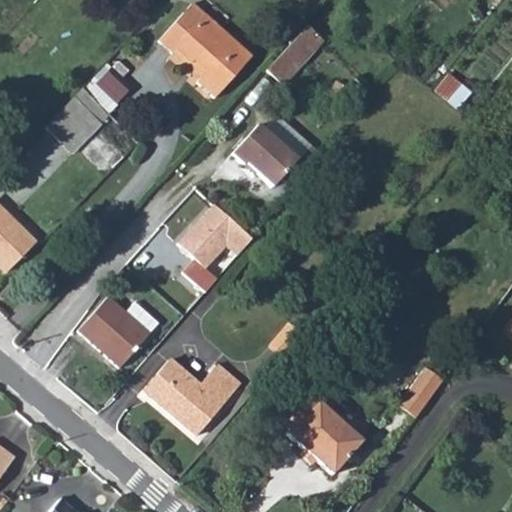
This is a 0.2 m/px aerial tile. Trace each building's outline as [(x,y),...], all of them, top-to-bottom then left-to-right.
[(189,0),(158,37),(173,49),(178,44),(191,56),(196,51),(210,62),(202,71),(200,74),(220,89),(253,48),(190,0),(189,0)] [(304,15),(265,60),(280,73),(319,27),(304,15)] [(178,44),(173,49),(202,71),(210,62),(196,51),(191,56),(178,44)] [(116,63),(93,81),(113,105),(135,87),(116,63)] [(69,98),(40,128),(56,143),(85,112),(69,98)] [(258,117),(230,146),(241,157),(244,153),(273,179),(297,152),(298,152),(310,139),(282,114),(271,115),(264,123),(258,117)] [(322,149),(310,139),(298,152),(310,163),(322,149)] [(181,240),(199,255),(210,266),(230,243),(241,252),(256,235),(216,200),(181,240)] [(0,212),(0,264),(6,270),(33,244),(0,212)] [(187,269),(209,289),(222,276),(210,266),(199,255),(187,269)] [(106,298),(76,333),(119,370),(150,335),(127,316),(106,298)] [(135,306),(127,316),(150,335),(158,325),(135,306)] [(270,347),(283,358),(303,335),(291,323),(270,347)] [(166,361),(142,391),(195,435),(237,385),(214,365),(196,386),(166,361)] [(396,406),(413,419),(420,409),(442,382),(424,368),(396,406)] [(299,387),(286,402),(302,416),(290,430),(286,434),(302,448),(314,458),(330,472),(360,438),(317,400),(315,401),(299,387)] [(286,402),(274,415),(290,430),(302,416),(286,402)] [(314,458),(302,448),(296,454),(309,465),(314,458)] [(0,473),(11,456),(0,449),(0,473)]
